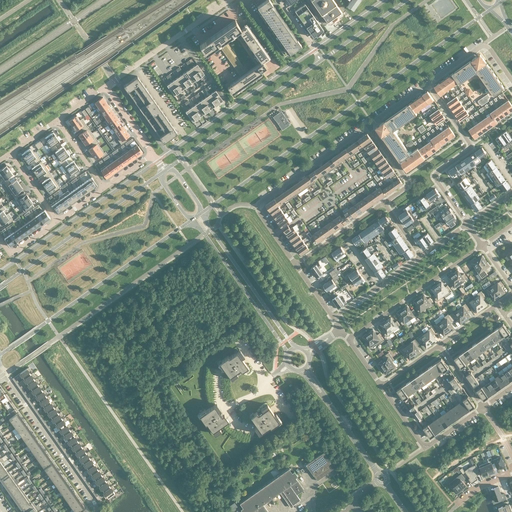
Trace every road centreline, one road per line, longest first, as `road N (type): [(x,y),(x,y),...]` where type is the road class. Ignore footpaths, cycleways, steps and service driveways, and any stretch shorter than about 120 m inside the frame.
road 1 (secondary): [(202,211),(489,10)]
road 2 (secondary): [(0,355),(191,220)]
road 3 (residential): [(294,264),(257,211),(259,202),(367,128)]
road 4 (secondary): [(160,173),(0,286)]
road 5 (secondary): [(321,60),(168,167)]
road 6 (residential): [(467,224),(434,178),(471,148),(429,84)]
road 7 (tertiary): [(294,348),(202,211)]
road 8 (residential): [(96,511),(5,374)]
road 9 (tertiary): [(191,220),(288,352)]
road 10 (residential): [(349,340),(483,246)]
road 11 (residential): [(483,409),(424,448),(381,387)]
road 12 (tertiary): [(304,368),(378,473)]
